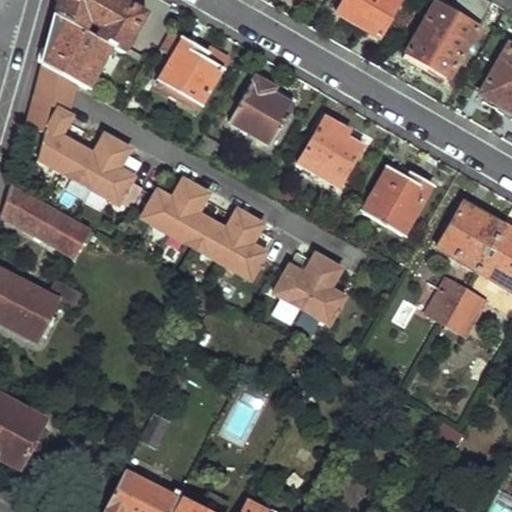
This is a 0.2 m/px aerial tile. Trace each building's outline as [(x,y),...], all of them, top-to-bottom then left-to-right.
[(57,0),(54,15),(113,50),(122,54),(126,48),(146,12),(124,0),(57,0)] [(400,0),(343,0),(336,13),(378,38),(401,0),(400,0)] [(511,0),(482,0),(511,18),(511,0)] [(434,4),(406,52),(448,77),(477,30),(434,4)] [(46,45),(40,67),(76,87),(84,92),(106,53),(111,55),(113,50),(54,15),(46,45)] [(182,38),(158,81),(197,104),(219,67),(195,53),(198,48),(182,38)] [(511,49),(508,47),(480,93),(498,105),(495,110),(511,120),(511,49)] [(126,48),(122,54),(134,61),(138,55),(126,48)] [(58,113),(61,114),(69,99),(76,87),(40,67),(34,88),(30,103),(24,125),(41,135),(54,111),(58,113)] [(253,77),(227,122),(268,145),(291,106),(271,94),(274,89),(253,77)] [(41,167),(121,211),(137,183),(123,175),(132,157),(133,155),(106,140),(96,159),(64,142),(75,122),(61,114),(58,113),(45,136),(41,167)] [(323,117),(296,165),(337,188),(362,146),(340,133),(343,128),(323,117)] [(200,137),(192,152),(210,162),(217,147),(200,137)] [(388,166),(361,212),(399,235),(429,185),(410,173),(407,178),(388,166)] [(144,224),(257,286),(274,255),(259,247),(269,229),(239,213),(229,231),(202,216),(212,198),(186,184),(175,203),(160,194),(144,224)] [(7,187),(0,211),(0,215),(70,256),(80,239),(84,232),(7,187)] [(462,203),(437,247),(476,271),(502,226),(462,203)] [(511,231),(502,226),(476,271),(511,291),(511,231)] [(84,232),(80,239),(86,242),(90,235),(84,232)] [(293,267),(277,297),(337,330),(353,300),(338,291),(348,271),(320,256),(309,276),(293,267)] [(56,303),(44,295),(0,272),(0,322),(36,341),(56,303)] [(440,288),(427,310),(447,322),(451,315),(466,289),(446,277),(440,288)] [(44,295),(56,303),(73,312),(82,294),(52,279),(44,295)] [(432,283),(420,305),(427,309),(440,288),(432,283)] [(466,289),(451,315),(468,324),(482,298),(466,289)] [(0,457),(18,467),(43,420),(0,397),(0,457)] [(153,415),(139,440),(155,448),(169,423),(153,415)] [(123,471),(102,511),(169,511),(176,499),(123,471)] [(203,511),(182,500),(175,511),(203,511)] [(248,502),(241,511),(265,511),(266,511),(248,502)]
